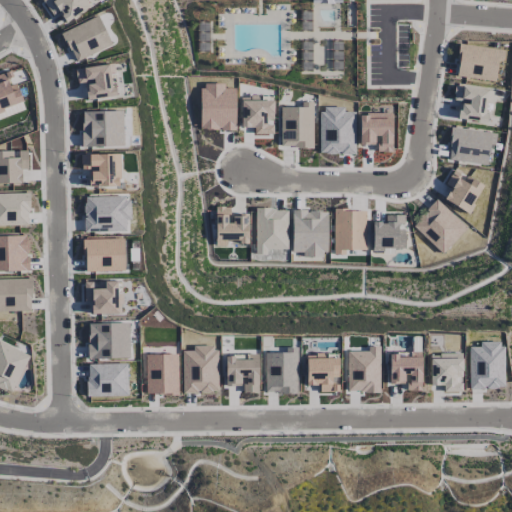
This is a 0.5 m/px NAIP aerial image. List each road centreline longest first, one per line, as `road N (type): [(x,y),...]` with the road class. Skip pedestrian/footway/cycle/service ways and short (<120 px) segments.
road 1 (residential): [(511,416),(45,418),(0,409)]
road 2 (residential): [(18,0),(47,49),(59,122),(69,414)]
road 3 (residential): [(423,169),(364,181),(241,171)]
road 4 (residential): [(443,0),(423,169)]
